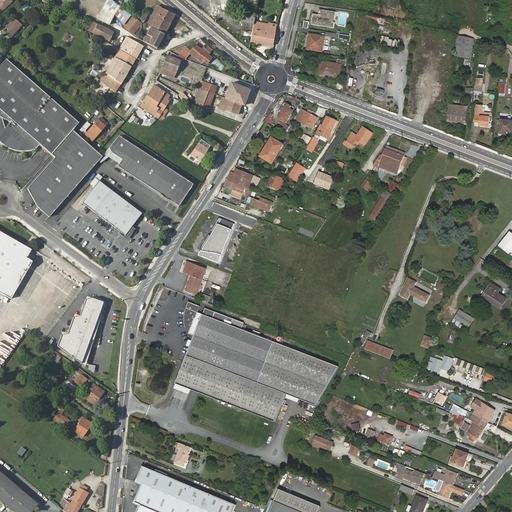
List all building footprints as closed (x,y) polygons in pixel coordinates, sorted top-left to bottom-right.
[(10,0),(0,0),(0,8),(2,10),(12,1),(10,0)] [(120,6),(111,0),(106,0),(102,9),(113,14),(114,14),(120,6)] [(220,0),(221,9),(231,9),(231,0),(220,0)] [(114,14),(114,15),(122,25),(129,16),(131,15),(120,6),(114,14)] [(154,11),(146,25),(147,26),(150,27),(164,34),(174,14),(160,7),(157,13),(154,11)] [(102,9),(97,19),(108,24),(113,14),(102,9)] [(335,11),(320,9),(319,14),(313,13),(312,24),(334,28),(335,22),(334,22),(335,11)] [(142,15),(140,14),(137,11),(136,13),(134,16),(142,23),(148,16),(144,12),(143,13),(142,15)] [(256,17),(236,13),(235,20),(254,24),(256,17)] [(122,25),(133,34),(139,27),(140,28),(141,26),(140,25),(141,24),(132,16),(131,18),(129,16),(122,25)] [(254,24),(251,41),(272,45),(276,24),(273,23),(273,25),(257,22),(257,18),(256,17),(254,24)] [(4,34),(9,39),(22,25),(15,18),(8,25),(6,23),(0,28),(3,31),(6,28),(8,30),(4,34)] [(108,40),(112,32),(93,22),(89,29),(88,28),(87,30),(108,40)] [(150,27),(147,26),(143,32),(151,36),(152,35),(161,39),(164,34),(150,27)] [(143,32),(140,40),(156,48),(161,39),(152,35),(151,36),(143,32)] [(325,37),(310,34),(308,48),(322,50),(325,37)] [(466,36),(458,35),(456,58),(459,59),(459,56),(464,56),(466,36)] [(143,46),(126,36),(122,43),(139,53),(143,46)] [(380,37),(379,45),(398,47),(399,39),(380,37)] [(139,53),(122,43),(119,49),(135,58),(139,53)] [(186,47),(178,57),(185,59),(190,53),(202,63),(204,61),(207,63),(212,57),(196,45),(191,51),(186,47)] [(135,58),(119,49),(116,48),(114,50),(117,52),(105,73),(104,74),(100,79),(101,80),(100,81),(115,92),(120,83),(121,83),(135,58)] [(163,68),(175,73),(180,61),(168,56),(163,68)] [(215,59),(212,64),(222,70),(225,65),(215,59)] [(347,60),(338,59),(337,62),(323,60),(321,71),(326,72),(325,73),(334,75),(334,76),(339,77),(341,64),(346,65),(347,60)] [(79,122),(7,60),(0,68),(0,140),(18,156),(20,157),(22,157),(28,155),(35,151),(42,145),(53,154),(72,130),(79,122)] [(175,73),(163,68),(160,73),(173,78),(175,73)] [(213,93),(216,87),(200,81),(198,87),(199,88),(207,91),(213,93)] [(242,104),(244,105),(250,90),(231,82),(225,98),(242,104)] [(170,95),(154,85),(141,106),(159,117),(160,116),(163,118),(168,110),(165,108),(170,100),(168,99),(170,95)] [(207,91),(199,88),(196,98),(203,101),(205,96),(207,91)] [(178,95),(185,102),(189,98),(182,91),(178,95)] [(225,108),(224,109),(238,114),(242,104),(225,98),(223,97),(221,103),(226,105),(225,108)] [(196,98),(193,105),(200,108),(202,104),(203,101),(196,98)] [(467,106),(450,104),(448,120),(465,121),(467,106)] [(294,110),(286,105),(278,118),(286,123),(294,110)] [(484,105),(478,105),(476,121),(479,121),(479,124),(488,125),(490,113),(483,112),(484,105)] [(317,118),(303,110),(297,119),(311,127),(317,118)] [(322,125),(317,133),(326,137),(329,132),(331,133),(338,121),(328,116),(323,125),(322,125)] [(150,126),(156,120),(153,117),(147,123),(150,126)] [(102,123),(104,121),(101,118),(87,133),(93,138),(100,131),(97,129),(102,123)] [(511,131),(511,120),(502,119),(500,133),(507,134),(507,132),(511,132),(511,131)] [(282,122),(280,125),(288,130),(290,126),(282,122)] [(356,138),(351,135),(345,142),(347,144),(347,145),(352,148),(358,140),(365,145),(373,133),(363,127),(356,138)] [(55,156),(76,133),(72,130),(53,154),(55,156)] [(53,217),(104,155),(76,133),(55,156),(57,157),(31,189),(41,207),(53,217)] [(178,207),(192,185),(120,134),(111,147),(112,151),(123,159),(119,167),(178,207)] [(321,138),(316,135),(307,149),(313,152),(321,138)] [(278,150),(280,152),(284,145),(272,137),(260,155),(271,162),(278,150)] [(191,155),(200,161),(210,145),(202,140),(191,155)] [(406,152),(387,146),(385,148),(385,149),(404,156),(406,152)] [(404,156),(385,149),(382,156),(381,155),(375,165),(377,167),(378,166),(398,173),(401,165),(404,166),(407,157),(404,156)] [(273,163),(280,152),(278,150),(271,162),(273,163)] [(294,162),(290,159),(286,166),(290,168),(294,162)] [(302,173),(294,168),(289,176),(297,181),(302,173)] [(230,175),(228,180),(234,182),(234,184),(238,186),(239,184),(245,186),(247,182),(251,183),(255,176),(237,169),(234,174),(232,173),(230,175)] [(371,171),(361,187),(368,190),(373,183),(371,182),(376,174),(371,171)] [(319,172),(312,183),(327,188),(333,177),(319,172)] [(234,182),(228,180),(226,187),(233,190),(232,195),(240,198),(242,194),(245,186),(239,184),(238,186),(234,184),(234,182)] [(281,182),(275,180),(272,187),(277,189),(281,182)] [(387,190),(394,195),(400,185),(393,181),(387,190)] [(141,215),(99,182),(95,187),(82,203),(115,229),(124,237),(131,228),(141,215)] [(377,221),(394,195),(387,190),(370,216),(377,221)] [(240,198),(251,203),(253,198),(242,194),(240,198)] [(251,204),(265,210),(267,204),(253,198),(251,203),(251,204)] [(223,219),(202,256),(223,263),(237,224),(223,219)] [(115,229),(113,231),(126,241),(135,230),(131,228),(124,237),(115,229)] [(13,282),(27,258),(32,250),(0,231),(0,292),(11,299),(19,286),(13,282)] [(509,252),(511,248),(511,232),(500,245),(509,252)] [(33,262),(27,258),(13,282),(19,286),(33,262)] [(207,268),(188,262),(184,273),(191,276),(186,291),(197,295),(207,268)] [(417,282),(410,278),(401,295),(408,298),(411,294),(426,302),(430,295),(415,286),(417,282)] [(500,290),(491,284),(483,296),(501,308),(507,298),(499,293),(500,290)] [(81,364),(103,301),(91,297),(85,299),(80,315),(73,317),(68,332),(61,335),(57,347),(81,364)] [(187,302),(185,308),(198,313),(200,307),(187,302)] [(339,367),(242,330),(203,315),(198,313),(185,308),(184,309),(183,313),(182,317),(182,320),(183,323),(183,327),(185,331),(187,335),(189,338),(190,339),(192,342),(186,356),(176,384),(275,422),(286,393),(316,405),(339,367)] [(245,323),(205,309),(203,315),(242,330),(245,323)] [(474,318),(460,309),(454,318),(469,326),(474,318)] [(372,333),(367,331),(361,342),(361,341),(358,346),(362,348),(369,335),(371,336),(372,333)] [(419,346),(428,349),(432,338),(424,335),(419,346)] [(393,350),(369,341),(366,349),(390,358),(393,350)] [(61,357),(57,355),(55,358),(51,355),(48,360),(56,365),(61,357)] [(445,355),(443,362),(441,367),(449,370),(453,358),(445,355)] [(441,367),(443,362),(435,358),(433,362),(431,362),(429,368),(439,372),(441,367)] [(81,375),(76,381),(82,385),(87,379),(81,375)] [(87,398),(94,404),(104,392),(93,384),(87,392),(90,394),(87,398)] [(477,409),(482,401),(477,398),(472,405),(477,409)] [(477,409),(475,413),(477,415),(489,421),(495,411),(491,409),(492,407),(482,401),(477,409)] [(451,412),(438,407),(437,410),(449,415),(451,412)] [(66,427),(71,420),(59,412),(55,419),(66,427)] [(465,419),(454,414),(451,419),(459,423),(459,424),(462,426),(465,419)] [(489,421),(477,415),(472,423),(468,420),(464,427),(471,432),(469,435),(472,437),(471,439),(474,441),(477,436),(479,437),(489,421)] [(87,425),(89,427),(92,423),(83,417),(81,421),(75,430),(83,436),(86,433),(83,431),(87,425)] [(409,424),(396,419),(395,423),(397,424),(396,427),(405,430),(406,427),(408,427),(409,424)] [(360,423),(353,424),(353,431),(361,431),(360,423)] [(369,429),(366,436),(375,438),(377,431),(369,429)] [(393,435),(386,432),(384,440),(391,442),(393,435)] [(332,442),(315,436),(311,444),(329,450),(332,442)] [(191,447),(179,442),(177,448),(179,449),(174,462),(185,467),(190,453),(189,453),(191,447)] [(353,445),(350,453),(357,456),(360,450),(363,451),(364,449),(353,445)] [(403,445),(402,449),(421,454),(422,451),(403,445)] [(468,453),(457,448),(454,456),(451,455),(449,462),(452,463),(452,461),(464,466),(468,453)] [(401,469),(398,476),(404,478),(404,477),(420,483),(421,480),(424,475),(424,473),(416,470),(415,473),(403,468),(404,465),(399,463),(397,467),(401,469)] [(230,511),(234,504),(142,467),(136,482),(142,484),(138,494),(180,511),(183,511),(230,511)] [(439,479),(453,484),(458,472),(447,468),(444,474),(429,468),(427,474),(439,479)] [(0,469),(0,498),(16,511),(32,511),(38,505),(33,500),(34,498),(0,469)] [(453,484),(439,479),(435,489),(440,491),(439,494),(448,497),(451,490),(462,494),(464,489),(453,484)] [(412,493),(414,488),(401,483),(399,488),(412,493)] [(66,494),(70,497),(75,490),(70,487),(66,494)] [(71,503),(69,502),(76,507),(79,502),(82,504),(88,493),(85,491),(80,488),(71,503)] [(280,489),(270,511),(319,511),(322,506),(280,489)] [(183,511),(180,511),(138,494),(134,503),(140,506),(156,511),(183,511)] [(428,499),(417,495),(410,511),(419,511),(425,501),(427,502),(428,499)] [(69,502),(64,510),(66,511),(76,511),(82,504),(79,502),(76,507),(69,502)]
